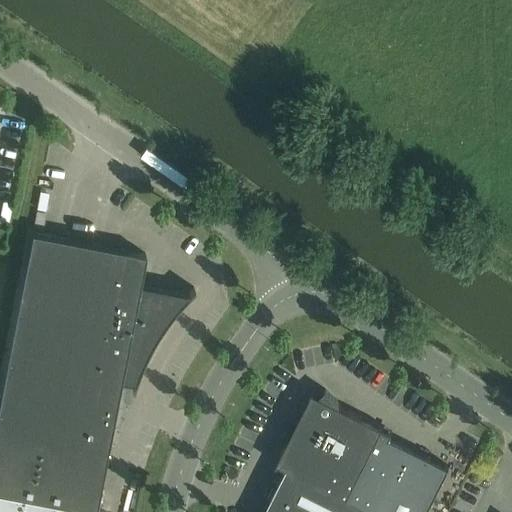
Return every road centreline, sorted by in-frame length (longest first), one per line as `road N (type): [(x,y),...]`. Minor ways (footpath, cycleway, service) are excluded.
road 1 (unclassified): [(0,58),(253,236),(299,294)]
road 2 (unclassified): [(171,511),(190,443),(224,375),(275,307),(299,294)]
road 3 (unclassified): [(299,294),(333,296),(511,420)]
